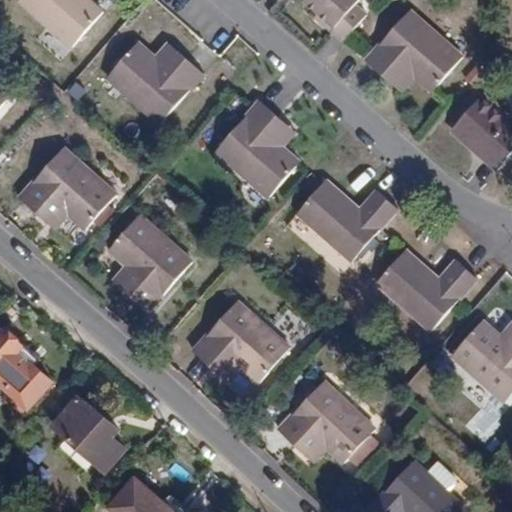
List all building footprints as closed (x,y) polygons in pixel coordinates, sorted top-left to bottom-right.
[(89,0),(21,0),(71,45),(102,10),(89,0)] [(337,22),(331,28),(346,41),(370,13),(358,3),(360,0),(310,0),(323,10),(337,22)] [(323,10),(317,17),(331,28),(337,22),(323,10)] [(412,11),(369,60),(398,86),(412,71),(420,79),(434,91),(464,56),(412,11)] [(161,122),(204,73),(176,49),(164,62),(157,56),(141,41),(108,76),(161,122)] [(176,49),(168,42),(157,56),(164,62),(176,49)] [(420,79),(412,71),(398,86),(406,94),(420,79)] [(0,89),(0,109),(10,98),(0,89)] [(452,132),(492,168),(496,172),(511,152),(511,120),(482,95),(452,132)] [(282,148),(274,142),(285,128),(259,105),(217,153),(269,198),(300,163),(282,148)] [(282,148),(293,135),(285,128),(274,142),(282,148)] [(67,150),(25,197),(52,222),(64,209),(71,216),(85,229),(116,194),(67,150)] [(297,215),(351,262),(396,212),(373,193),(359,210),(325,182),(297,215)] [(71,216),(64,209),(52,222),(60,230),(71,216)] [(142,215),(111,250),(128,266),(136,273),(124,287),(150,311),(194,262),(142,215)] [(405,250),(376,284),(431,331),(474,281),(453,262),(438,279),(405,250)] [(128,266),(116,279),(124,287),(136,273),(128,266)] [(241,303),(198,351),(227,377),(240,362),(248,369),(264,385),(294,350),(241,303)] [(501,407),(511,393),(511,337),(503,348),(495,340),(478,325),(449,361),(501,407)] [(511,337),(511,330),(507,326),(495,340),(503,348),(511,337)] [(4,330),(1,333),(0,331),(0,382),(8,390),(19,378),(12,373),(10,370),(11,360),(20,349),(23,347),(4,330)] [(12,373),(29,357),(20,349),(11,360),(10,370),(12,373)] [(227,377),(235,384),(248,369),(240,362),(227,377)] [(328,380),(282,428),(308,453),(322,439),(330,446),(345,460),(377,428),(328,380)] [(127,449),(114,436),(119,431),(93,407),(90,409),(80,398),(55,424),(108,471),(127,449)] [(330,446),(322,439),(308,453),(316,460),(330,446)] [(467,511),(468,511),(416,462),(368,511),(367,511),(467,511)] [(111,506),(117,511),(189,511),(170,495),(163,502),(137,478),(111,506)]
